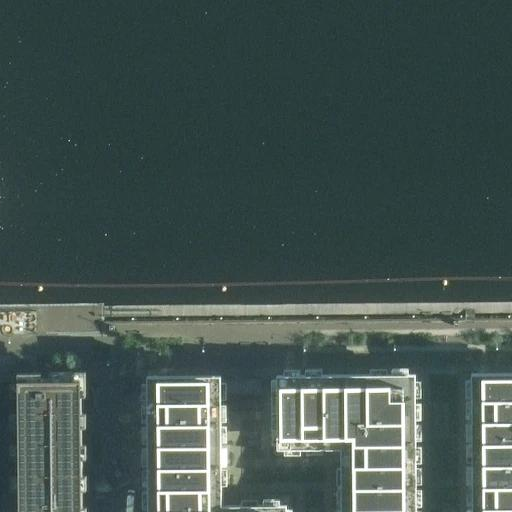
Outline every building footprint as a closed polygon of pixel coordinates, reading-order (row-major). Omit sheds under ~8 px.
[(511,511),(511,375),(471,376),(471,511),(511,511)] [(342,511),(416,511),(416,377),(276,378),(276,454),(342,453),(342,511)] [(83,511),(82,378),(38,380),(38,511),(83,511)] [(221,379),(146,380),(146,511),(286,511),(287,508),(221,509),(221,379)] [(38,511),(38,380),(36,380),(0,380),(0,511),(38,511)]
